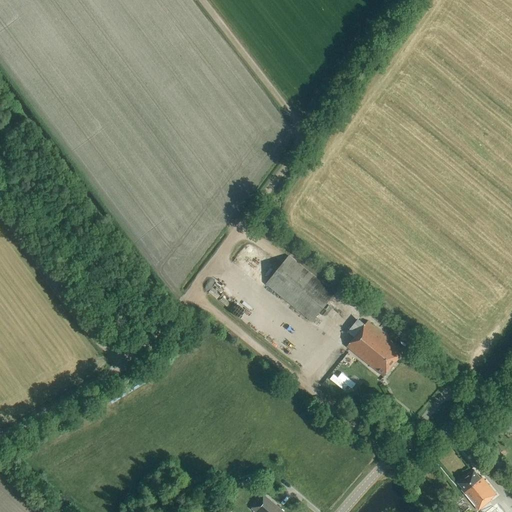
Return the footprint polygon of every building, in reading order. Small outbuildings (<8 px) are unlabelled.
[(289,255),(265,285),(312,322),(336,293),(289,255)] [(384,377),(404,352),(368,322),(347,347),(384,377)] [(511,419),(500,418),(499,430),(511,432),(511,419)] [(329,430),(334,425),(327,419),(322,424),(329,430)] [(489,502),(491,501),(490,500),(496,495),(481,477),(480,478),(474,471),(458,484),(462,489),(461,490),(478,511),(489,502)] [(245,498),(257,484),(250,478),(238,491),(245,498)] [(16,504),(20,501),(7,488),(4,492),(16,504)] [(282,511),(263,495),(251,509),(254,511),(282,511)]
